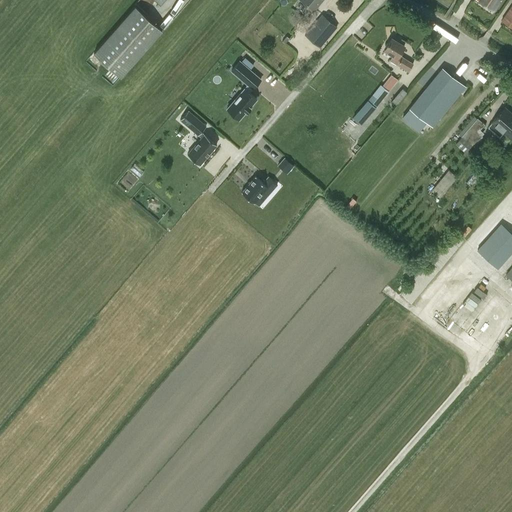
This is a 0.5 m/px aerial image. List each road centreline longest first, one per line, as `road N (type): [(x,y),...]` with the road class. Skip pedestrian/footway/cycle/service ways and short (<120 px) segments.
road 1 (track): [(353,511),(511,334)]
road 2 (unknown): [(243,152),(378,0)]
road 3 (unclassified): [(511,67),(399,0)]
